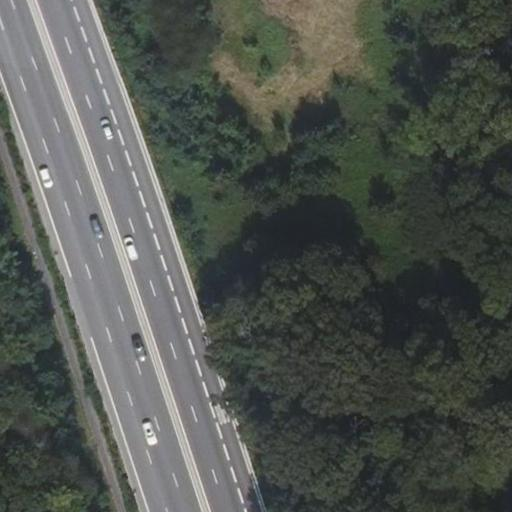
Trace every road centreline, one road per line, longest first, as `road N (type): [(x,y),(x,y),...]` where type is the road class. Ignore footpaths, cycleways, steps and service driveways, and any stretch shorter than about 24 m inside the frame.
road 1 (trunk): [(229,511),(58,0)]
road 2 (trunk): [(6,0),(175,511)]
